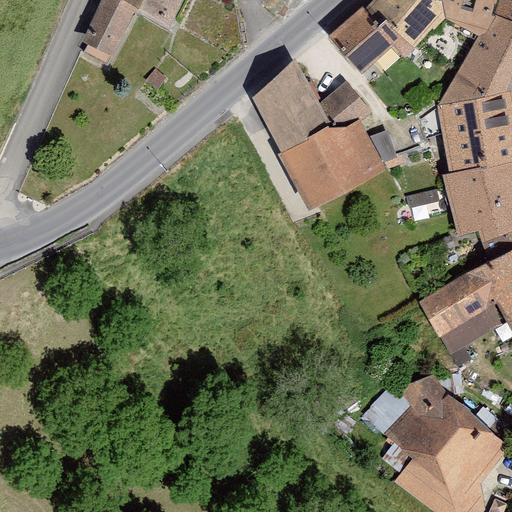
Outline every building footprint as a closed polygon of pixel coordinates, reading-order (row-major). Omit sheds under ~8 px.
[(126,0),(102,0),(80,53),(110,71),(139,13),(126,0)] [(126,0),(138,12),(166,29),(182,0),(126,0)] [(430,0),(378,0),(367,13),(414,53),(441,18),(448,12),(430,0)] [(500,0),(430,0),(448,12),(441,18),(481,37),(492,19),(500,0)] [(511,0),(500,0),(492,19),(511,26),(511,0)] [(367,13),(328,43),(362,78),(391,50),(404,62),(414,53),(367,13)] [(511,26),(492,19),(481,37),(438,112),(511,96),(511,26)] [(319,107),(292,65),(255,102),(312,213),(387,171),(361,129),(372,117),(345,88),(319,107)] [(511,164),(511,96),(438,112),(451,178),(511,164)] [(392,128),(379,132),(385,155),(398,151),(392,128)] [(511,164),(451,178),(443,179),(458,239),(480,233),(482,242),(511,230),(511,164)] [(436,188),(410,193),(415,216),(441,210),(436,188)] [(489,263),(417,303),(452,359),(505,325),(511,333),(511,230),(482,242),(489,263)] [(412,463),(392,482),(427,511),(487,511),(477,486),(508,450),(422,374),(374,426),(412,463)]
